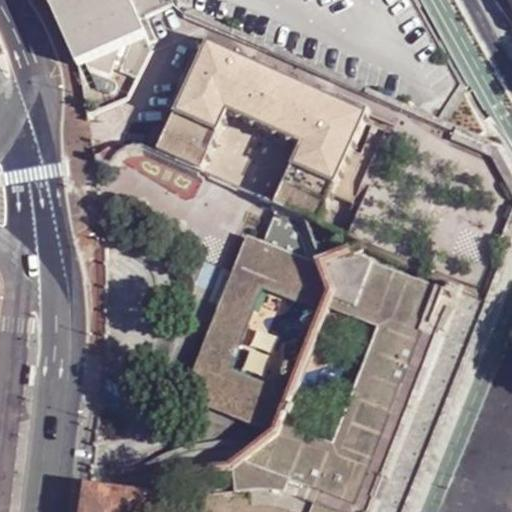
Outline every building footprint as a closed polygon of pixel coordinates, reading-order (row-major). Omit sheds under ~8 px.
[(73,49),(78,65),(147,37),(140,13),(133,0),(45,0),(57,17),(67,34),(73,49)] [(410,511),(511,260),(511,154),(510,150),(218,30),(212,42),(159,156),(204,176),(278,208),(304,221),(320,267),(321,271),(330,297),(333,307),(285,428),(280,440),(236,473),(178,469),(155,490),(138,511),(410,511)] [(320,267),(304,221),(278,208),(261,248),(312,270),(320,267)] [(330,297),(321,271),(320,267),(312,270),(261,248),(255,246),(194,399),(275,432),(288,397),(241,377),(275,293),(323,312),(330,297)] [(90,480),(85,511),(138,511),(155,490),(90,480)]
